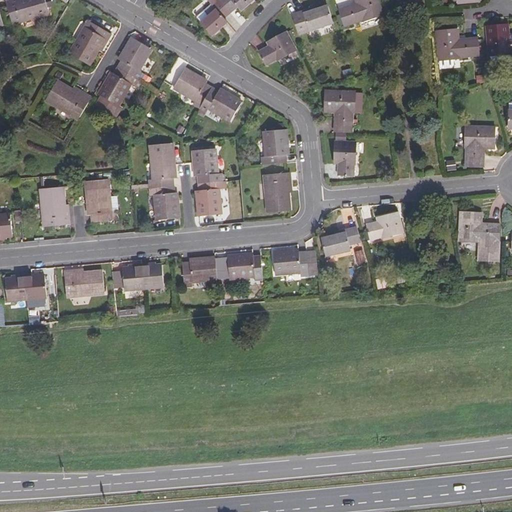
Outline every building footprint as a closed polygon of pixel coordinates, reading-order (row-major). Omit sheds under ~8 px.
[(6,0),(14,24),(50,13),(46,0),(6,0)] [(211,0),(210,1),(217,9),(202,22),(214,36),(229,22),(226,19),(238,8),(242,12),(255,0),(211,0)] [(351,7),(341,10),(346,26),(363,20),(364,21),(384,14),(379,0),(356,0),(358,6),(352,8),(351,7)] [(304,12),(293,15),(297,29),(308,25),(310,31),(334,23),(329,6),(316,10),(305,14),(304,12)] [(112,34),(90,21),(71,53),(90,65),(100,49),(106,39),(109,40),(112,34)] [(511,52),(511,51),(511,37),(510,37),(509,25),(487,27),(490,56),(511,53),(511,52)] [(459,30),(438,31),(440,60),(462,58),(461,56),(480,55),(478,38),(467,39),(467,41),(460,42),(459,30)] [(297,50),(287,32),(268,41),(271,47),(268,49),(267,47),(260,51),(267,64),(277,59),(278,60),(297,50)] [(102,96),(97,105),(117,117),(123,107),(120,105),(132,85),(135,86),(143,72),(140,71),(153,49),(133,37),(119,60),(122,61),(115,74),(112,73),(99,95),(102,96)] [(106,39),(100,49),(102,51),(109,40),(106,39)] [(508,61),(511,53),(490,56),(495,62),(508,61)] [(208,81),(186,68),(174,88),(197,101),(195,105),(207,112),(209,109),(231,122),(243,102),(221,89),(219,91),(207,84),(208,81)] [(74,90),(58,81),(47,100),(79,119),(92,97),(86,93),(84,96),(74,90)] [(75,88),(74,90),(84,96),(86,93),(75,88)] [(356,92),(327,91),(326,112),(339,112),(339,120),(336,120),(336,130),(353,131),(354,113),(355,113),(356,92)] [(496,127),(467,126),(466,147),(467,148),(467,166),(484,166),(484,156),(482,156),(482,148),(495,148),(496,127)] [(287,129),(264,131),(267,156),(264,157),(264,164),(288,162),(287,154),(289,154),(287,129)] [(357,142),(336,141),(335,162),(341,163),(341,166),(339,166),(339,174),(354,175),(355,163),(356,163),(357,142)] [(175,144),(151,146),(154,179),(150,179),(151,196),(156,195),(158,220),(182,218),(179,192),(176,192),(175,178),(178,178),(175,144)] [(217,148),(193,150),(195,176),(198,176),(199,190),(196,191),(199,216),(223,214),(221,189),(225,188),(223,174),(219,174),(217,148)] [(291,172),(266,175),(269,213),(292,210),(290,192),(289,180),(292,180),(291,172)] [(109,180),(87,181),(90,215),(93,215),(93,222),(117,220),(116,212),(112,213),(109,180)] [(64,187),(42,190),(45,227),(71,224),(70,218),(67,218),(66,205),(64,187)] [(344,221),(336,223),(338,230),(357,226),(353,206),(341,209),(344,221)] [(375,223),(367,225),(371,239),(382,236),(383,238),(403,232),(398,212),(378,217),(379,223),(375,224),(375,223)] [(483,213),(462,212),(460,241),(480,242),(479,261),(500,262),(500,260),(501,243),(500,243),(501,226),(489,225),(489,227),(483,226),(483,213)] [(12,213),(0,214),(0,238),(2,239),(2,236),(8,236),(14,235),(12,213)] [(335,236),(322,239),(327,256),(351,250),(349,245),(361,242),(357,228),(346,231),(347,233),(335,236)] [(274,252),(276,275),(301,273),(301,277),(315,276),(314,266),(308,266),(308,253),(308,252),(300,252),(299,250),(274,252)] [(314,266),(315,276),(320,276),(317,252),(308,253),(308,266),(314,266)] [(254,254),(229,256),(230,279),(256,277),(256,281),(264,280),(262,256),(254,256),(254,254)] [(190,262),(182,263),(185,287),(193,286),(193,283),(217,280),(215,258),(190,260),(190,262)] [(129,268),(123,268),(125,290),(164,287),(162,265),(156,266),(151,266),(150,264),(135,265),(135,267),(129,268)] [(73,271),(65,272),(67,297),(106,294),(103,271),(85,273),(73,274),(73,271)] [(12,279),(6,280),(8,301),(47,298),(45,276),(39,276),(33,277),(33,275),(17,276),(17,279),(12,279)]
